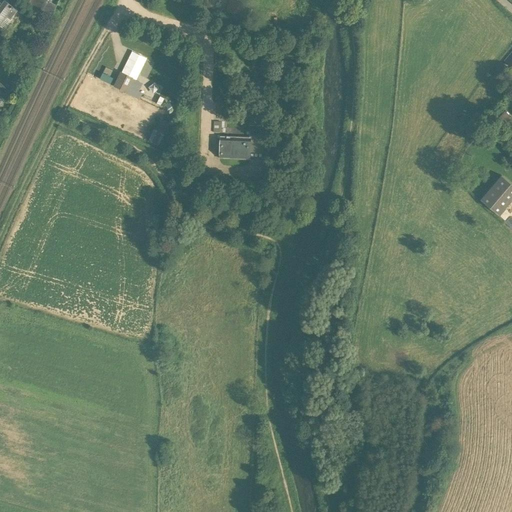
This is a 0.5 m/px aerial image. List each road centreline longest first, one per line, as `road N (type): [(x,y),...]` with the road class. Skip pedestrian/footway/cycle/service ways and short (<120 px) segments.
road 1 (track): [(331,511),(303,398),(302,346),(348,150),(355,81),(349,0)]
road 2 (track): [(63,111),(0,241)]
